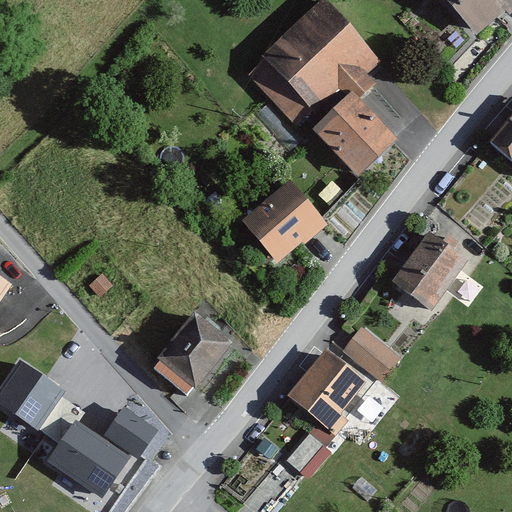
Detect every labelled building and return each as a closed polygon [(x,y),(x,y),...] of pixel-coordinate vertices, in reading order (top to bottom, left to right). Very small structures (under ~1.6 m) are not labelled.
[(511,0),(443,0),(473,32),(500,7),(509,17),(511,13),(511,0)] [(322,4),(248,74),(301,128),(345,87),(354,97),(369,83),(364,77),(378,63),(322,4)] [(345,87),(301,128),(350,179),(394,138),(354,97),(345,87)] [(511,122),(454,197),(495,229),(511,206),(511,122)] [(288,180),(237,219),(271,264),(322,225),(288,180)] [(424,230),(388,283),(430,312),(467,258),(424,230)] [(191,310),(154,357),(195,390),(232,343),(191,310)] [(364,325),(344,348),(383,382),(403,358),(364,325)] [(321,345),(279,398),(330,438),(344,421),(338,414),(365,379),(321,345)] [(59,391),(22,366),(0,398),(0,400),(36,425),(59,391)] [(155,431),(125,411),(109,435),(138,455),(155,431)] [(127,452),(79,422),(53,464),(100,494),(127,452)]
